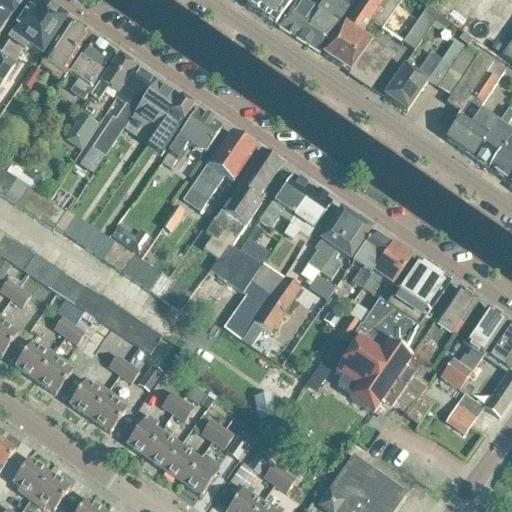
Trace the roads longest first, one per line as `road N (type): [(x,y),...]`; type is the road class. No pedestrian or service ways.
road 1 (residential): [(63,0),(511,310)]
road 2 (residential): [(511,212),(207,0)]
road 3 (residential): [(156,511),(0,409)]
